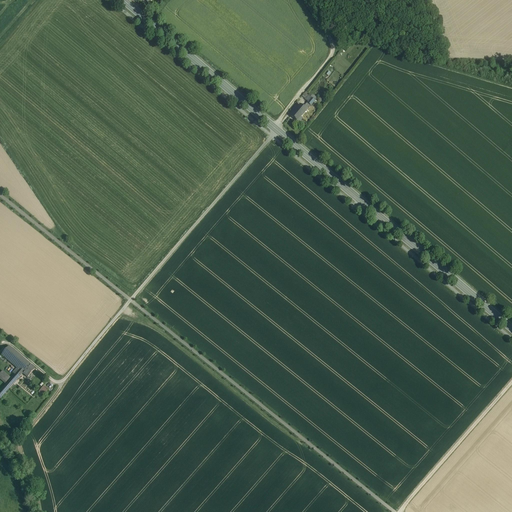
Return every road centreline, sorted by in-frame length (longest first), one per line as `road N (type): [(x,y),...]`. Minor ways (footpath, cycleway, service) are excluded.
road 1 (unclassified): [(277,130),(63,381)]
road 2 (primary): [(277,130),(511,327)]
road 3 (primary): [(125,0),(277,130)]
road 4 (track): [(511,384),(398,511)]
road 5 (track): [(273,126),(332,52),(304,0)]
road 6 (track): [(63,381),(20,440),(41,511)]
